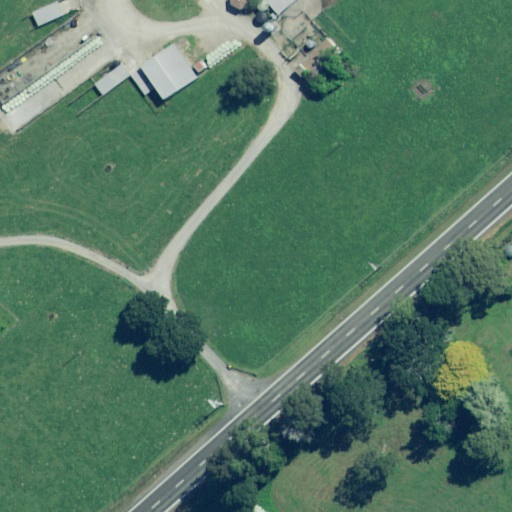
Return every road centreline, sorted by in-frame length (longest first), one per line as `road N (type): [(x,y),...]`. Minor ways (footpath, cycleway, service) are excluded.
road 1 (track): [(263,0),(326,67),(172,246),(161,276),(166,308),(261,410)]
road 2 (primary): [(145,511),(511,189)]
